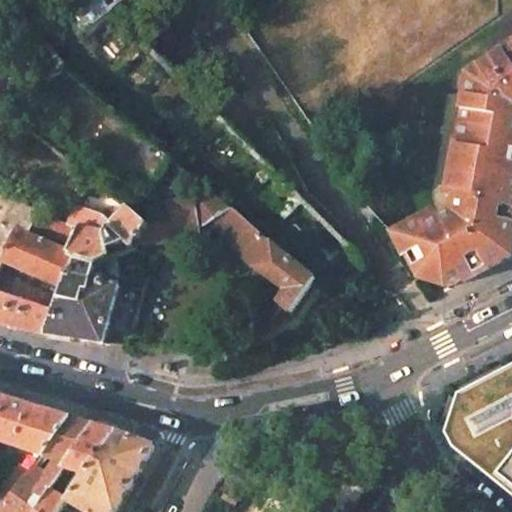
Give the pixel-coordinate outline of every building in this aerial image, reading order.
[(457,214),(418,241),(434,265),(436,264),(451,284),(452,283),(466,274),(475,288),(476,290),(490,282),(491,282),(492,282),(493,282),(494,282),(494,283),(498,280),(511,270),(511,260),(511,259),(511,258),(511,49),(484,68),(483,66),(472,73),(470,109),(474,109),(472,138),(469,138),(465,197),(475,198),(474,212),(462,221),(457,214)] [(63,64),(43,77),(54,88),(72,71),(63,64)] [(104,342),(118,282),(93,275),(101,258),(134,249),(148,224),(127,204),(122,213),(115,207),(95,203),(88,227),(39,211),(20,194),(19,198),(0,187),(0,320),(45,332),(104,342)] [(287,287),(278,301),(291,311),(313,280),(215,195),(196,213),(193,194),(165,199),(170,220),(148,224),(167,238),(200,237),(199,227),(207,219),(253,267),(287,287)] [(466,274),(452,283),(454,287),(472,290),(475,288),(466,274)] [(511,371),(465,396),(450,432),(511,485),(506,491),(511,495),(511,371)] [(0,439),(41,455),(70,415),(0,393),(0,439)] [(94,423),(70,415),(41,455),(67,463),(94,423)] [(117,429),(94,423),(67,463),(87,470),(117,429)] [(66,499),(90,511),(115,511),(153,444),(117,429),(87,470),(68,497),(66,499)] [(456,451),(506,491),(511,485),(450,432),(456,451)] [(26,477),(30,471),(19,463),(0,489),(0,496),(6,502),(25,476),(26,477)] [(0,511),(34,511),(54,482),(57,479),(35,464),(30,471),(26,477),(25,476),(6,502),(0,509),(0,511)] [(56,511),(66,499),(68,497),(57,490),(59,486),(54,482),(34,511),(56,511)]
